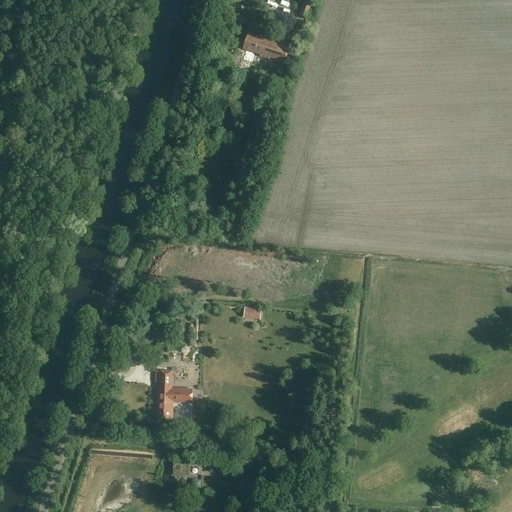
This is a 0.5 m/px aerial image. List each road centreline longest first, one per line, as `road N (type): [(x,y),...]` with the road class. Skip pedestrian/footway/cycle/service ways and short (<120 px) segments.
road 1 (unclassified): [(42,511),(207,0)]
road 2 (unclassified): [(0,240),(21,0)]
